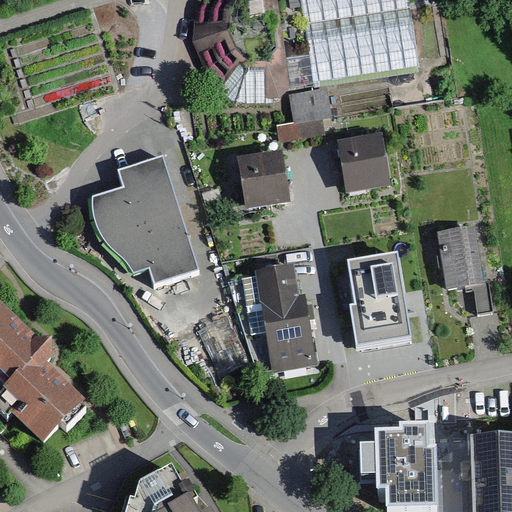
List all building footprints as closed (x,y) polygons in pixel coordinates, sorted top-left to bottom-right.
[(242,102),(281,98),(262,0),(218,0),(203,34),(209,62),(223,84),(242,102)] [(278,129),(281,145),(334,137),(326,91),(290,97),(295,126),(278,129)] [(380,146),(343,152),(350,193),(387,187),(380,146)] [(278,161),(242,167),(250,210),(286,204),(278,161)] [(121,194),(89,204),(91,227),(105,250),(128,273),(144,267),(150,287),(197,271),(161,163),(116,178),(121,194)] [(473,236),(442,240),(449,290),(480,286),(473,236)] [(397,262),(351,270),(358,315),(354,316),(359,352),(410,344),(397,262)] [(284,272),(251,277),(266,372),(311,365),(302,307),(290,309),(284,272)] [(0,320),(0,412),(38,451),(78,412),(44,378),(51,371),(0,320)] [(511,511),(511,448),(475,450),(476,511),(511,511)]
